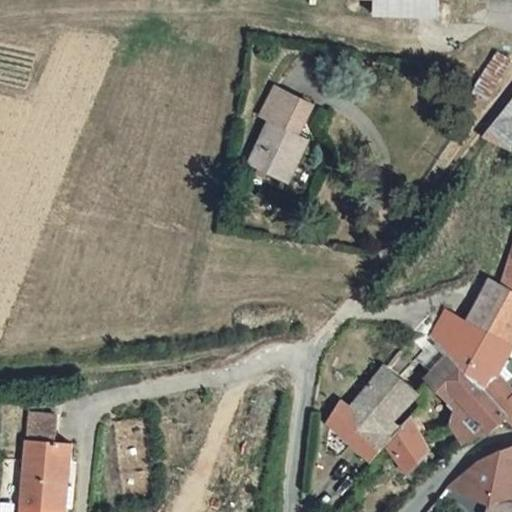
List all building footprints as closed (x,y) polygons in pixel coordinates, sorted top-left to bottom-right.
[(380,0),(380,15),(437,15),(437,0),(380,0)] [(305,130),(320,101),(281,80),(264,111),(278,118),(255,160),(295,181),(318,137),(305,130)] [(511,137),(511,109),(494,131),(511,137)] [(511,276),(502,300),(490,296),(472,324),(458,311),(439,329),(459,350),(461,348),(465,352),(511,403),(511,276)] [(511,419),(511,403),(465,352),(441,375),(460,396),(466,391),(474,400),(467,410),(467,421),(468,427),(474,441),(484,434),(498,426),(511,419)] [(397,438),(382,422),(395,408),(411,391),(418,399),(424,393),(394,364),(358,402),(348,397),(339,415),(336,419),(383,451),(397,438)] [(411,391),(395,408),(402,416),(418,399),(411,391)] [(40,393),(38,412),(66,415),(67,395),(40,393)] [(402,416),(395,408),(382,422),(397,438),(410,424),(402,416)] [(76,511),(77,507),(66,506),(69,468),(77,469),(79,442),(64,442),(66,415),(38,412),(29,511),(76,511)] [(422,465),(440,449),(422,417),(420,414),(410,424),(397,438),(422,465)] [(504,498),(506,498),(507,494),(511,465),(511,446),(486,456),(457,490),(504,498)] [(84,470),(77,469),(69,468),(66,506),(77,507),(82,508),(84,470)] [(511,511),(511,494),(507,494),(506,498),(504,498),(501,511),(511,511)]
